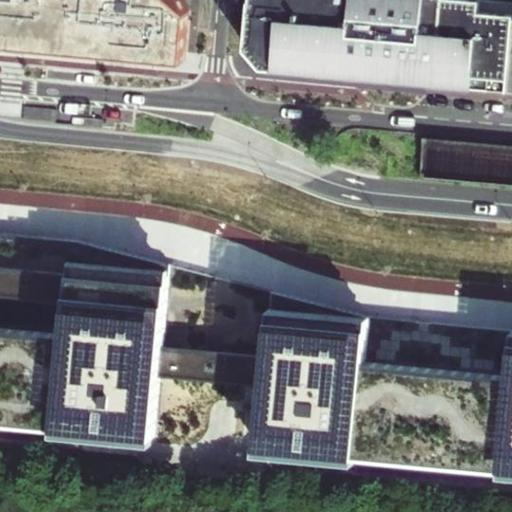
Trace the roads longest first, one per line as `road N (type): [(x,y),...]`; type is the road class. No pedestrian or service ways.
road 1 (primary): [(0,129),(209,150),(315,177)]
road 2 (primary): [(511,129),(210,102)]
road 3 (primary): [(315,177),(230,130),(118,95)]
road 4 (primary): [(315,177),(372,193),(511,205)]
